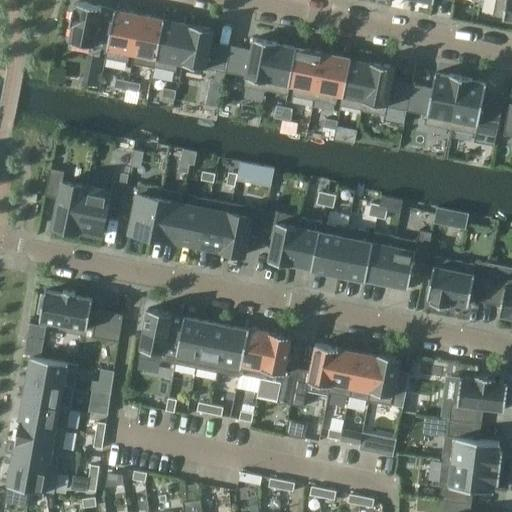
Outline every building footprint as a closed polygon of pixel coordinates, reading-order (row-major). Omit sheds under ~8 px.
[(511,0),(496,0),(494,16),(511,19),(511,0)] [(108,48),(115,9),(102,8),(102,7),(78,2),(77,8),(74,7),(70,24),(74,24),(70,41),(95,46),(95,45),(108,48)] [(135,53),(142,15),(115,9),(108,48),(105,58),(129,62),(131,52),(135,53)] [(133,63),(154,67),(163,19),(142,15),(135,53),(133,63)] [(183,62),(190,25),(165,20),(165,19),(163,19),(154,67),(155,68),(156,67),(177,71),(179,62),(183,62)] [(183,63),(225,72),(230,47),(211,43),(214,29),(190,24),(190,25),(183,62),(183,63)] [(275,43),(277,43),(255,38),(252,51),(230,47),(225,72),(225,73),(246,77),(244,87),(266,91),(268,81),(275,43)] [(286,84),(289,85),(296,48),(277,43),(275,43),(268,81),(266,91),(267,91),(267,90),(284,94),(286,84)] [(314,100),(316,91),(323,52),(296,47),(296,48),(289,85),(290,85),(288,95),(314,101),(314,100)] [(323,52),(316,91),(314,100),(336,104),(339,95),(342,96),(350,59),(352,59),(352,58),(350,58),(323,52)] [(350,59),(342,96),(344,96),(342,105),(362,110),(371,63),(352,59),(350,59)] [(387,107),(407,111),(412,85),(392,81),(395,67),(371,62),(371,63),(362,110),(385,115),(387,107)] [(450,129),(461,77),(450,74),(450,76),(436,73),(432,89),(412,85),(407,111),(427,115),(425,124),(450,129)] [(86,84),(100,86),(101,78),(88,75),(86,84)] [(473,79),(461,77),(450,129),(476,134),(478,125),(498,129),(503,104),(483,100),(487,83),(472,80),(473,79)] [(114,87),(127,90),(129,81),(116,79),(114,87)] [(141,84),(129,81),(127,90),(140,92),(141,84)] [(164,88),(162,96),(175,99),(177,90),(164,88)] [(281,119),(283,107),(273,104),(270,117),(274,118),(281,119)] [(511,105),(509,105),(503,135),(511,136),(511,105)] [(283,107),(281,119),(291,121),(294,109),(283,107)] [(337,129),(338,121),(326,118),(324,127),(337,129)] [(87,186),(63,181),(65,171),(51,168),(46,194),(59,197),(53,227),(78,232),(87,186)] [(216,174),(203,171),(202,180),(214,182),(216,174)] [(227,185),(235,186),(238,174),(229,172),(227,185)] [(121,210),(127,184),(113,181),(111,191),(87,186),(78,232),(79,232),(79,230),(102,235),(108,208),(121,210)] [(130,232),(152,237),(162,189),(140,184),(139,186),(127,184),(121,210),(134,213),(130,232)] [(174,241),(184,193),(162,189),(152,237),(174,241)] [(317,204),(325,206),(328,193),(320,192),(317,204)] [(328,193),(325,206),(334,208),(336,195),(328,193)] [(189,194),(187,204),(179,242),(201,246),(211,199),(189,194)] [(222,250),(231,203),(211,199),(201,246),(222,250)] [(249,233),(261,236),(266,209),(254,207),(231,203),(222,250),(221,251),(244,256),(249,233)] [(377,217),(380,205),(372,203),(369,215),(377,217)] [(380,205),(377,217),(386,219),(388,207),(380,205)] [(292,265),(292,264),(301,218),(301,216),(279,212),(266,209),(261,236),(273,238),(269,260),(292,265)] [(311,269),(313,269),(322,222),(301,218),(292,264),(311,268),(311,269)] [(348,227),(326,223),(317,270),(339,275),(348,227)] [(339,275),(361,279),(370,232),(348,227),(339,275)] [(418,241),(397,237),(387,284),(408,288),(413,266),(425,268),(432,233),(420,230),(418,241)] [(387,284),(397,237),(374,232),(364,280),(366,280),(366,279),(387,284)] [(470,299),(483,301),(489,273),(491,263),(476,260),(475,264),(456,261),(454,270),(434,266),(427,297),(431,298),(430,302),(449,306),(450,302),(469,305),(470,299)] [(511,277),(489,273),(483,301),(501,305),(499,314),(511,316),(511,286),(509,286),(511,277)] [(93,337),(119,341),(123,315),(98,310),(98,312),(91,311),(93,299),(75,296),(76,292),(64,290),(63,293),(46,290),(44,296),(41,296),(38,313),(41,313),(40,320),(88,328),(88,327),(95,328),(93,337)] [(176,364),(185,317),(173,314),(173,313),(149,308),(148,312),(146,312),(142,329),(144,329),(139,357),(163,362),(163,361),(176,364)] [(206,321),(185,317),(176,364),(197,368),(206,321)] [(206,321),(197,368),(218,372),(228,326),(206,321)] [(30,324),(25,354),(40,357),(46,327),(30,324)] [(228,326),(218,372),(239,377),(249,327),(248,327),(248,330),(228,326)] [(270,331),(249,327),(239,377),(237,387),(258,392),(261,378),(270,331)] [(291,404),(298,369),(286,367),(292,335),(270,331),(261,378),(258,392),(257,397),(291,404)] [(304,407),(307,390),(330,395),(330,393),(339,348),(316,344),(310,372),(298,369),(291,404),(304,407)] [(349,396),(358,352),(339,348),(330,393),(349,396)] [(368,400),(377,356),(358,352),(349,396),(368,400)] [(377,356),(368,400),(391,405),(389,414),(401,417),(407,391),(394,389),(401,358),(378,354),(377,356)] [(69,363),(31,356),(27,378),(65,385),(75,387),(79,365),(69,363)] [(450,419),(476,423),(478,406),(505,410),(506,405),(510,405),(511,389),(508,388),(509,383),(496,382),(496,377),(476,374),(476,379),(461,377),(458,404),(452,403),(450,419)] [(61,406),(65,385),(27,378),(23,399),(61,406)] [(111,393),(113,381),(104,379),(102,392),(111,393)] [(111,393),(102,392),(100,404),(109,406),(111,393)] [(169,398),(166,411),(175,412),(177,400),(169,398)] [(61,406),(23,399),(19,420),(66,429),(70,407),(61,406)] [(197,411),(210,413),(211,405),(199,402),(197,411)] [(224,407),(211,405),(210,413),(222,416),(224,407)] [(240,419),(252,422),(254,413),(241,411),(240,419)] [(443,460),(501,467),(503,452),(499,451),(500,442),(474,439),(476,423),(450,419),(448,435),(446,435),(443,460)] [(62,450),(66,429),(19,420),(16,442),(53,449),(62,450)] [(96,434),(105,436),(106,423),(98,422),(96,434)] [(330,429),(328,437),(340,440),(342,431),(330,429)] [(342,431),(340,440),(360,444),(363,433),(342,429),(342,431)] [(364,432),(360,450),(393,456),(396,439),(364,432)] [(103,448),(105,436),(96,434),(94,447),(103,448)] [(58,471),(62,450),(53,449),(16,442),(11,463),(58,471)] [(442,485),(440,500),(466,503),(468,488),(494,491),(495,482),(499,483),(501,467),(443,460),(440,484),(442,485)] [(54,493),(58,471),(11,463),(8,485),(54,493)] [(89,477),(98,479),(100,466),(91,465),(89,477)] [(147,473),(141,472),(135,470),(133,479),(139,480),(146,482),(147,473)] [(121,474),(114,473),(108,472),(106,481),(113,482),(119,483),(121,474)] [(262,476),(250,474),(248,482),(261,485),(262,476)] [(96,491),(98,479),(89,477),(87,490),(96,491)] [(283,480),(271,478),(269,486),(281,489),(283,480)] [(294,491),(295,483),(283,480),(281,489),(294,491)] [(323,497),(324,489),(312,486),(310,495),(323,497)] [(30,493),(7,489),(4,502),(27,506),(30,493)] [(335,500),(337,491),(324,489),(323,497),(335,500)] [(362,496),(350,494),(348,502),(361,505),(362,496)] [(373,508),(375,499),(362,496),(361,505),(373,508)] [(84,508),(90,507),(97,506),(95,497),(89,498),(83,499),(84,508)] [(184,511),(202,511),(201,500),(183,502),(184,511)] [(464,511),(466,503),(440,500),(438,511),(464,511)]
